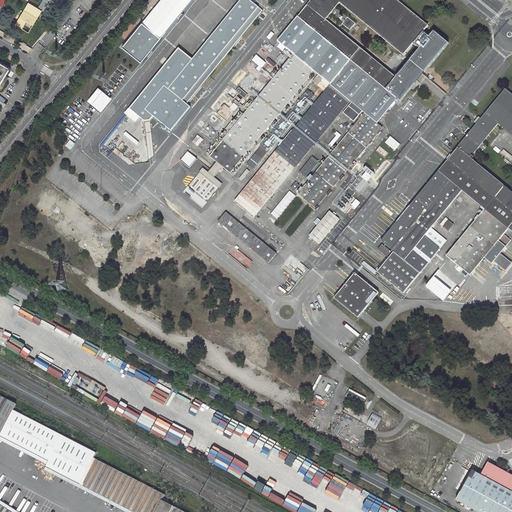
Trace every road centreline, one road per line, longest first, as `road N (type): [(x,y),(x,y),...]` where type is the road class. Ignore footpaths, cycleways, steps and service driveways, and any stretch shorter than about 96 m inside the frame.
road 1 (unclassified): [(433,511),(0,275)]
road 2 (unknown): [(295,242),(265,213),(338,121)]
